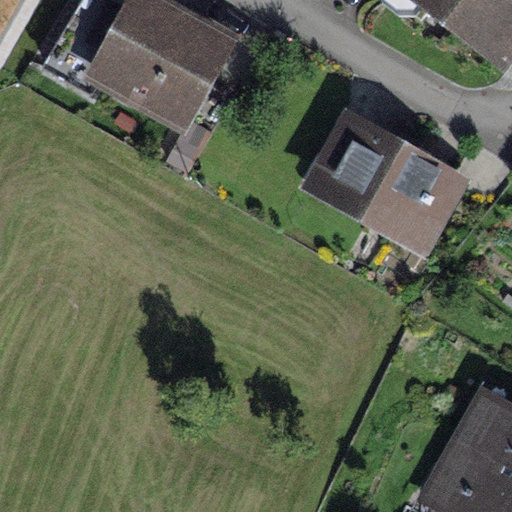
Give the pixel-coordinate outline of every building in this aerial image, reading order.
[(0,0),(0,30),(18,0),(0,0)] [(163,0),(131,0),(90,73),(189,128),(238,42),(163,0)] [(511,0),(398,0),(503,79),(511,67),(511,0)] [(354,107),(308,187),(429,256),(475,176),(354,107)] [(511,511),(511,408),(481,391),(416,504),(430,511),(511,511)]
